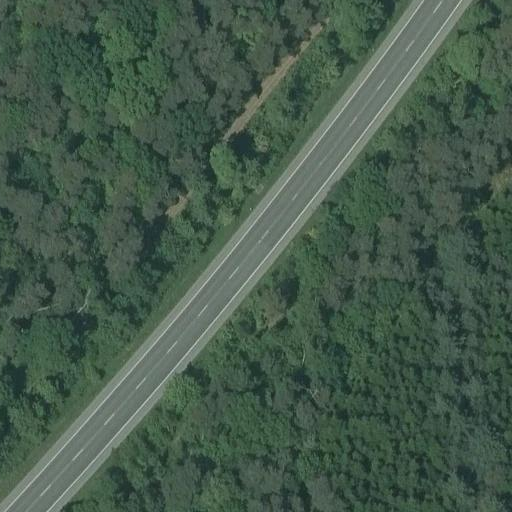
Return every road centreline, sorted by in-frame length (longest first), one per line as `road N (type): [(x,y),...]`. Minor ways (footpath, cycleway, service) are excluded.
road 1 (primary): [(19,511),(149,371),(441,0)]
road 2 (track): [(339,0),(0,421)]
